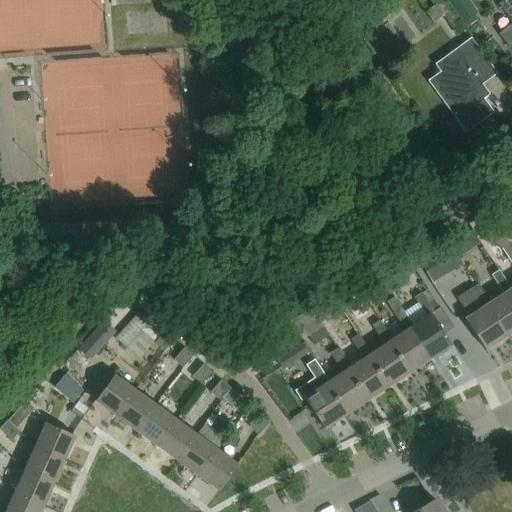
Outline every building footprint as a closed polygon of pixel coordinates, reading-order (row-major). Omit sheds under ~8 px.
[(450,11),(442,0),(426,12),(434,23),(450,11)] [(511,0),(502,0),(497,4),(511,23),(511,32),(503,39),(503,41),(511,52),(511,50),(511,0)] [(361,41),(372,55),(397,36),(387,22),(361,41)] [(464,134),(492,113),(482,100),(489,95),(481,84),(495,73),(470,38),(433,65),(439,73),(426,82),(464,134)] [(508,221),(499,208),(492,212),(500,226),(508,221)] [(501,248),(509,243),(494,221),(482,228),(501,248)] [(511,247),(509,243),(501,248),(511,262),(511,261),(511,287),(508,290),(511,295),(511,247)] [(442,246),(423,259),(435,278),(454,265),(442,246)] [(511,295),(508,290),(511,287),(500,269),(492,274),(504,292),(490,302),(487,304),(508,335),(511,332),(511,295)] [(487,304),(490,302),(478,283),(470,289),(482,307),(465,318),(486,350),(508,335),(487,304)] [(454,327),(450,321),(440,307),(434,311),(421,292),(413,297),(426,315),(412,324),(409,326),(430,358),(451,343),(444,333),(454,327)] [(409,326),(412,324),(394,297),(386,302),(404,329),(391,338),(388,340),(409,372),(430,358),(409,326)] [(126,347),(140,331),(147,324),(136,314),(115,337),(126,347)] [(115,330),(103,318),(78,346),(90,358),(115,330)] [(388,340),(391,338),(378,320),(371,325),(383,344),(370,353),(367,354),(388,385),(409,372),(388,340)] [(314,345),(329,336),(323,326),(308,336),(314,345)] [(164,329),(153,342),(163,350),(174,338),(164,329)] [(140,331),(126,347),(138,358),(152,342),(140,331)] [(282,368),(308,351),(296,333),(270,349),(282,368)] [(367,354),(370,353),(357,334),(350,338),(363,357),(349,366),(346,368),(367,399),(388,385),(367,354)] [(183,346),(172,358),(182,367),(193,354),(183,346)] [(346,368),(349,366),(337,348),(329,353),(341,371),(327,380),(324,382),(346,413),(367,399),(346,368)] [(324,382),(327,380),(313,359),(306,364),(314,376),(295,389),(302,400),(305,397),(325,427),(346,413),(324,382)] [(202,363),(191,375),(201,384),(212,371),(202,363)] [(66,371),(57,381),(75,400),(85,391),(66,371)] [(115,374),(96,400),(116,415),(135,389),(115,374)] [(220,400),(223,397),(231,388),(221,379),(210,392),(220,400)] [(242,414),(250,405),(231,388),(223,397),(242,414)] [(135,389),(116,415),(137,430),(156,404),(135,389)] [(74,405),(72,408),(82,416),(89,407),(79,399),(74,405)] [(8,419),(17,427),(34,407),(25,400),(8,419)] [(156,404),(137,430),(158,445),(177,418),(156,404)] [(260,413),(249,426),(258,434),(269,421),(260,413)] [(177,418),(158,445),(178,460),(197,433),(177,418)] [(21,430),(17,427),(8,419),(0,428),(12,440),(21,430)] [(46,421),(35,444),(65,458),(76,434),(46,421)] [(197,433),(178,460),(199,475),(218,448),(197,433)] [(35,444),(25,468),(55,481),(65,458),(35,444)] [(218,448),(199,475),(220,490),(239,463),(218,448)] [(25,468),(14,491),(44,505),(55,481),(25,468)] [(14,491),(4,511),(40,511),(44,505),(14,491)] [(446,511),(437,497),(410,511),(446,511)]
